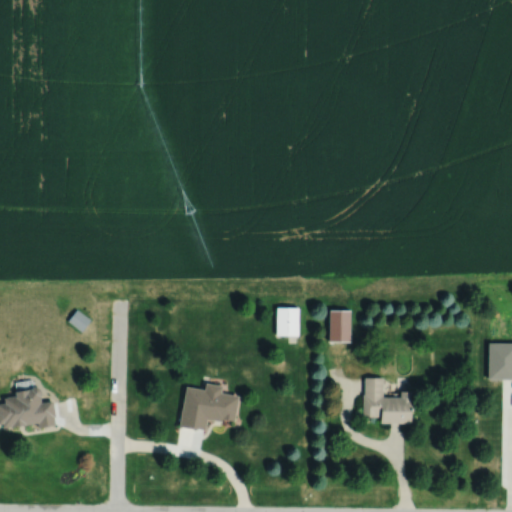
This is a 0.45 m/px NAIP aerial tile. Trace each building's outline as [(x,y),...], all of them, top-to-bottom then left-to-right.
[(297,307),(275,306),(274,334),(297,334),(297,307)] [(348,340),(349,309),(327,309),(327,340),(348,340)] [(511,342),(487,342),(486,378),(511,378),(511,342)] [(381,377),(362,377),(361,415),(379,416),(379,422),(410,422),(411,390),(399,390),(398,396),(381,396),(381,377)] [(184,385),(178,425),(204,429),(206,417),(232,422),(237,395),(220,392),(221,385),(204,382),(203,388),(184,385)] [(51,399),(40,401),(38,386),(12,390),(12,395),(2,396),(3,402),(0,402),(0,426),(36,422),(36,426),(54,424),(51,399)]
